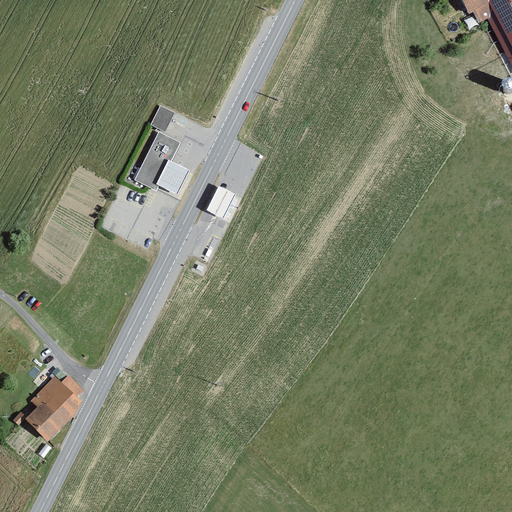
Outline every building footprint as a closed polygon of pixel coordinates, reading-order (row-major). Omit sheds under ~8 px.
[(511,0),(459,0),(469,17),(476,13),(483,24),(487,22),(495,35),(511,25),(511,0)] [(175,117),(161,110),(151,129),(158,132),(166,136),(175,117)] [(158,132),(132,184),(156,196),(159,190),(177,199),(189,174),(172,166),(182,144),(166,136),(158,132)] [(235,197),(219,190),(207,215),(222,223),(235,197)] [(54,379),(30,403),(37,410),(25,422),(48,444),(83,409),(75,401),(83,393),(69,379),(61,386),(54,379)] [(21,415),(13,423),(18,429),(25,422),(23,419),(24,418),(21,415)]
